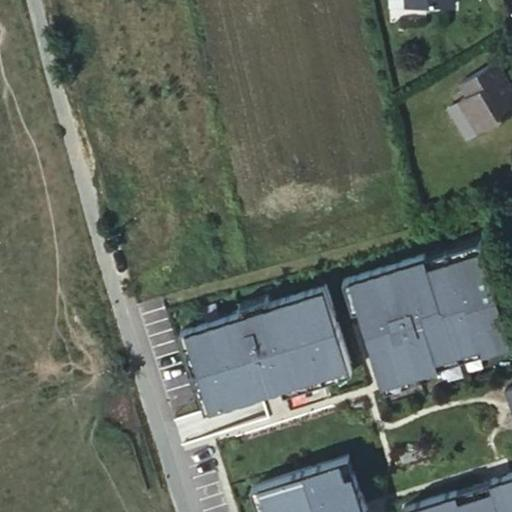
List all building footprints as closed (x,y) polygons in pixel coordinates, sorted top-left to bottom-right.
[(480,129),(511,108),(511,100),(497,77),(503,73),(495,60),(461,80),(469,93),(461,99),(480,129)] [(497,77),(511,100),(511,88),(503,73),(497,77)] [(185,274),(216,266),(192,180),(162,188),(185,274)] [(427,263),(481,246),(479,239),(424,256),(427,263)] [(423,253),(349,277),(359,308),(382,382),(438,365),(436,358),(480,344),(483,351),(511,342),(481,246),(427,263),(424,256),(423,253)] [(349,277),(342,279),(352,310),(359,308),(349,277)] [(181,330),(187,348),(194,346),(207,389),(201,391),(206,409),(283,385),(351,364),(325,284),(271,301),(242,310),(181,330)] [(240,303),(242,310),(271,301),(268,294),(240,303)] [(438,365),(483,351),(480,344),(436,358),(438,365)] [(194,346),(187,348),(201,391),(207,389),(194,346)] [(353,371),(351,364),(283,385),(285,392),(353,371)] [(350,456),(343,458),(348,474),(355,472),(350,456)] [(367,511),(355,472),(348,474),(343,458),(261,484),(269,510),(261,511),(367,511)] [(511,511),(511,472),(474,484),(477,491),(461,497),(458,489),(405,506),(406,511),(511,511)] [(253,486),(260,511),(261,511),(269,510),(261,484),(253,486)] [(477,491),(474,484),(458,489),(461,497),(477,491)]
